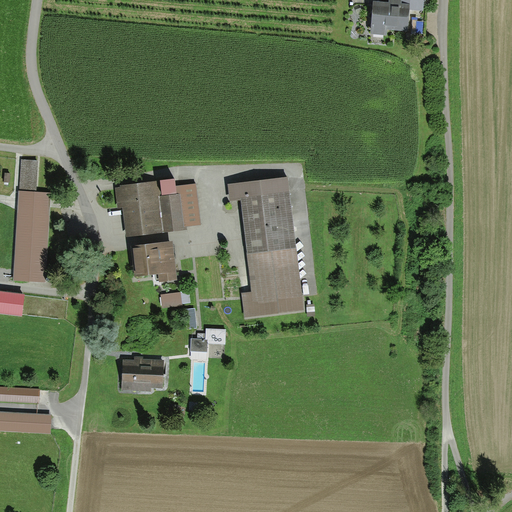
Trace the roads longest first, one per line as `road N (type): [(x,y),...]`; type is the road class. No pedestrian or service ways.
road 1 (residential): [(443,0),(446,434)]
road 2 (track): [(67,511),(92,262),(82,206)]
road 3 (residential): [(82,206),(35,86),(29,50),(36,0)]
